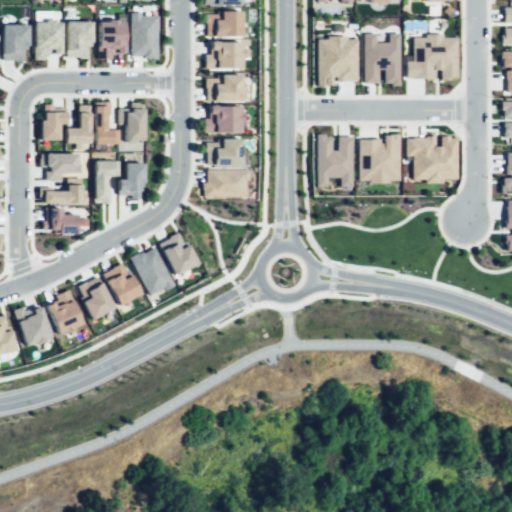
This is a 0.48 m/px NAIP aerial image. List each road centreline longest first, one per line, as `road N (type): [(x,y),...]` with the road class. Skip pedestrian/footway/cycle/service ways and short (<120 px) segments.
road 1 (residential): [(0,291),(152,217),(171,196),(179,161),(179,0)]
road 2 (residential): [(22,284),(20,99),(45,83),(179,83)]
road 3 (residential): [(217,306),(68,388),(0,405)]
road 4 (residential): [(473,0),(474,182),(461,220)]
road 5 (residential): [(284,199),(285,0)]
road 6 (residential): [(474,110),(285,108)]
road 7 (residential): [(304,291),(312,275),(303,251),(269,249),(258,273),(265,290),(280,298),(304,291)]
road 8 (residential): [(511,324),(388,286)]
